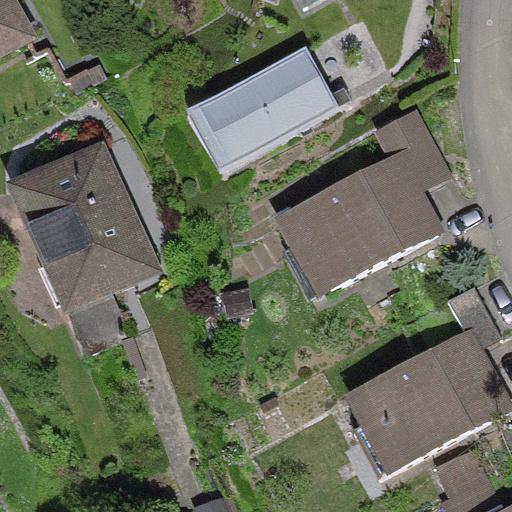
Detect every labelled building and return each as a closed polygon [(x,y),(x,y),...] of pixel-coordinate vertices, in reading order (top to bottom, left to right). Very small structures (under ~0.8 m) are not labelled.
[(0,0),(0,58),(39,38),(18,0),(0,0)] [(307,45),(186,110),(219,172),(340,107),(307,45)] [(109,78),(100,64),(89,70),(86,67),(68,78),(77,93),(93,83),(95,86),(109,78)] [(388,157),(276,217),(318,297),(445,229),(425,191),(453,176),(417,108),(374,131),(388,157)] [(163,271),(105,137),(6,180),(65,314),(112,293),(163,271)] [(473,328),(483,347),(501,338),(475,287),(449,300),(465,332),(473,328)] [(131,335),(112,293),(65,314),(83,356),(131,335)] [(465,332),(345,394),(387,476),(511,410),(511,401),(483,347),(473,328),(465,332)] [(475,449),(435,469),(451,499),(442,503),(446,511),(502,511),(507,510),(475,449)] [(239,511),(233,495),(179,511),(239,511)]
